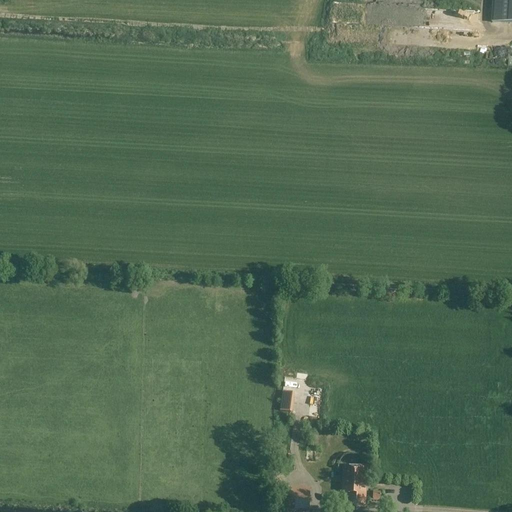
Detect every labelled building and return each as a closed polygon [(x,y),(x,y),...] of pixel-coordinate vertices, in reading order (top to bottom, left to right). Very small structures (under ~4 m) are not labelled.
[(511,24),(511,0),(493,0),(492,23),(511,24)] [(394,34),(403,34),(403,25),(394,25),(394,34)] [(454,45),(453,29),(444,30),(445,45),(454,45)] [(317,440),(306,439),(306,451),(311,451),(312,448),(317,448),(317,440)] [(342,494),(348,494),(348,504),(364,505),(365,494),(364,494),(366,469),(343,468),(342,494)] [(308,511),(309,508),(310,487),(283,486),(283,494),(277,494),(276,507),(283,507),(282,511),(308,511)]
